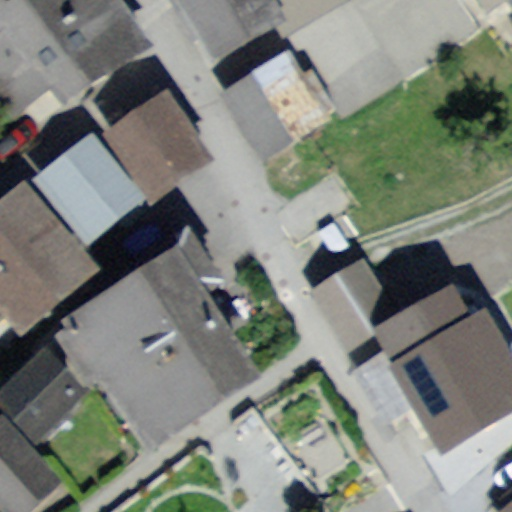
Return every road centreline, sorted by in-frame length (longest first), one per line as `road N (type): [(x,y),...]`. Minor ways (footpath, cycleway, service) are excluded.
road 1 (residential): [(436,511),(242,211),(224,145),(183,63)]
road 2 (residential): [(183,63),(106,103),(0,186)]
